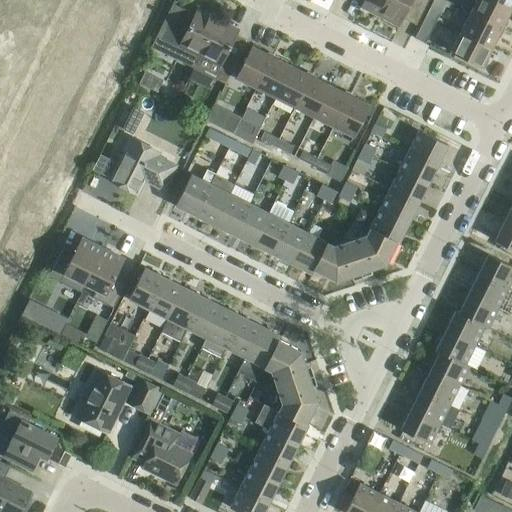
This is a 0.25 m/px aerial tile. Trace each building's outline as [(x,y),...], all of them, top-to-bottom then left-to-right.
[(363,0),(360,6),(380,16),(387,0),(363,0)] [(387,0),(380,16),(399,26),(403,18),(416,24),(427,0),(387,0)] [(494,0),(475,0),(470,12),(503,29),(507,21),(505,20),(511,8),(494,0)] [(511,0),(494,0),(511,8),(511,6),(511,0)] [(426,14),(437,19),(441,11),(430,6),(426,14)] [(164,21),(151,46),(161,51),(174,57),(180,44),(199,54),(218,18),(197,8),(185,32),(174,26),(164,21)] [(470,12),(460,31),(492,47),(497,35),(499,36),(503,29),(470,12)] [(414,37),(425,43),(437,19),(426,14),(414,37)] [(199,54),(193,68),(213,77),(225,83),(229,76),(238,58),(247,40),(236,34),(239,29),(218,18),(199,54)] [(460,31),(459,33),(450,51),(484,68),(488,59),(486,59),(492,47),(460,31)] [(236,77),(256,87),(272,55),(252,45),(236,77)] [(256,87),(275,97),(291,65),(272,55),(256,87)] [(275,97),(295,107),(311,75),(291,65),(275,97)] [(145,71),(139,83),(157,92),(163,80),(145,71)] [(295,107),(314,116),(330,84),(311,75),(295,107)] [(314,116),(333,126),(349,94),(330,84),(314,116)] [(141,92),(136,103),(145,107),(151,96),(141,92)] [(349,94),(333,126),(353,136),(365,113),(371,116),(375,108),(369,105),(369,104),(349,94)] [(122,128),(133,133),(143,112),(133,107),(122,128)] [(221,119),(236,127),(240,119),(225,111),(221,119)] [(236,127),(251,134),(255,126),(240,119),(236,127)] [(371,130),(383,136),(387,129),(374,123),(371,130)] [(209,127),(205,135),(228,147),(232,138),(225,135),(209,127)] [(279,138),(275,146),(290,153),(294,145),(286,142),(290,134),(282,130),(278,138),(279,138)] [(418,130),(409,149),(438,164),(447,144),(418,130)] [(260,138),(275,146),(279,138),(278,138),(264,131),(260,138)] [(132,137),(119,162),(110,180),(137,193),(146,176),(154,179),(152,183),(164,189),(176,165),(156,155),(159,151),(132,137)] [(233,139),(229,147),(241,153),(248,156),(252,148),(245,145),(233,139)] [(365,142),(361,150),(373,156),(377,148),(365,142)] [(246,160),(254,164),(265,169),(271,158),(260,152),(252,148),(248,156),(246,160)] [(409,149),(399,169),(428,183),(438,164),(409,149)] [(299,158),(313,165),(317,157),(302,150),(299,158)] [(357,158),(369,163),(373,156),(361,150),(357,158)] [(317,157),(313,165),(328,173),(332,165),(317,157)] [(277,175),(285,179),(291,168),(283,164),(277,175)] [(175,204),(195,214),(211,183),(215,173),(206,168),(201,179),(191,173),(184,186),(175,204)] [(285,179),(293,183),(299,171),(291,168),(285,179)] [(399,169),(389,188),(418,203),(428,183),(399,169)] [(211,183),(195,214),(215,224),(230,193),(234,184),(215,174),(211,183)] [(346,181),(342,189),(354,194),(357,187),(346,181)] [(316,194),(324,198),(329,187),(322,183),(316,194)] [(324,198),(331,202),(337,191),(329,187),(324,198)] [(389,188),(379,208),(408,223),(418,203),(389,188)] [(338,196),(350,202),(354,194),(342,189),(338,196)] [(215,224),(234,234),(249,203),(230,193),(215,224)] [(234,234),(253,243),(269,212),(249,203),(234,234)] [(379,208),(370,228),(396,241),(398,242),(408,223),(379,208)] [(253,243),(272,253),(288,222),(269,212),(253,243)] [(511,224),(504,220),(495,240),(511,248),(511,224)] [(272,253),(292,263),(307,232),(288,222),(272,253)] [(314,268),(314,269),(336,279),(337,278),(383,262),(385,263),(396,241),(370,228),(367,234),(334,245),(326,241),(313,268),(314,268)] [(311,273),(314,268),(313,268),(326,241),(307,232),(292,263),(311,273)] [(74,278),(85,283),(103,247),(81,236),(72,255),(61,250),(49,275),(70,286),(74,278)] [(103,247),(85,283),(96,289),(92,297),(113,307),(126,283),(115,277),(124,258),(103,247)] [(488,253),(478,273),(507,287),(511,289),(511,261),(511,265),(488,253)] [(128,298),(148,308),(164,276),(144,266),(135,284),(128,298)] [(478,273),(468,292),(498,307),(507,287),(478,273)] [(148,308),(168,317),(184,286),(164,276),(148,308)] [(168,317),(161,332),(181,341),(187,327),(203,296),(184,286),(168,317)] [(455,309),(455,310),(485,325),(488,326),(498,307),(468,292),(459,311),(455,309)] [(187,327),(206,337),(222,305),(203,296),(187,327)] [(221,356),(226,346),(241,315),(222,305),(206,337),(201,346),(221,356)] [(455,310),(445,329),(475,344),(485,325),(455,310)] [(85,336),(96,342),(107,320),(96,314),(85,336)] [(226,346),(245,356),(261,325),(241,315),(226,346)] [(245,356),(237,371),(256,381),(264,366),(278,339),(279,339),(281,335),(261,325),(245,356)] [(445,329),(436,349),(469,365),(478,346),(475,344),(445,329)] [(105,333),(98,347),(113,355),(120,341),(105,333)] [(283,402),(279,409),(306,422),(308,423),(306,422),(317,400),(315,399),(300,352),(301,350),(279,339),(278,339),(264,366),(272,370),(283,402)] [(120,344),(114,356),(123,360),(128,348),(120,344)] [(439,351),(430,370),(459,385),(469,365),(436,349),(439,351)] [(134,365),(142,369),(148,358),(140,354),(134,365)] [(142,369),(150,373),(156,362),(148,358),(142,369)] [(99,369),(85,398),(76,416),(108,431),(116,413),(131,385),(99,369)] [(430,370),(420,389),(449,404),(457,408),(467,389),(459,385),(430,370)] [(172,385),(180,389),(186,377),(178,373),(172,385)] [(180,389),(200,398),(205,387),(194,381),(186,377),(180,389)] [(140,378),(128,401),(149,412),(161,388),(140,378)] [(420,389),(410,409),(439,423),(449,404),(420,389)] [(144,431),(135,449),(148,455),(144,463),(143,466),(176,483),(191,452),(190,452),(197,438),(180,429),(179,433),(168,427),(159,423),(172,397),(163,392),(150,419),(144,431)] [(210,403),(219,408),(225,396),(217,393),(215,392),(210,403)] [(498,404),(506,408),(511,397),(504,393),(498,404)] [(225,396),(219,408),(227,412),(233,400),(225,396)] [(485,422),(496,428),(501,419),(506,408),(498,404),(490,400),(480,419),(485,421),(485,422)] [(237,402),(233,410),(244,416),(248,408),(237,402)] [(263,403),(254,421),(269,429),(298,444),(308,423),(306,422),(279,409),(263,403)] [(4,455),(14,460),(32,469),(39,455),(46,458),(57,437),(26,421),(28,417),(10,407),(0,427),(14,434),(11,441),(4,455)] [(439,423),(410,409),(401,428),(430,443),(439,423)] [(233,410),(229,418),(241,424),(244,416),(233,410)] [(479,443),(487,447),(493,436),(492,436),(496,428),(485,422),(480,430),(476,428),(471,439),(479,443)] [(269,429),(259,448),(288,463),(298,444),(269,429)] [(388,447),(399,452),(403,444),(392,439),(388,447)] [(217,441),(214,449),(225,455),(229,447),(217,441)] [(473,453),(482,458),(487,447),(479,443),(473,453)] [(403,444),(399,452),(410,458),(414,450),(403,444)] [(259,448),(250,467),(279,482),(288,463),(259,448)] [(214,449),(210,457),(221,463),(225,455),(214,449)] [(427,466),(437,472),(442,464),(431,458),(427,466)] [(0,460),(0,509),(5,511),(19,511),(30,491),(4,478),(10,465),(0,460)] [(437,472),(448,477),(453,469),(442,464),(437,472)] [(250,467),(240,486),(269,501),(279,482),(250,467)] [(204,468),(200,476),(211,482),(215,474),(204,468)] [(345,511),(368,511),(379,492),(359,482),(345,511)] [(239,489),(230,506),(241,511),(263,511),(269,501),(240,486),(239,489)] [(368,511),(393,511),(398,502),(379,492),(368,511)] [(418,511),(417,511),(444,511),(445,511),(424,500),(418,511)] [(393,511),(417,511),(418,511),(398,502),(393,511)]
